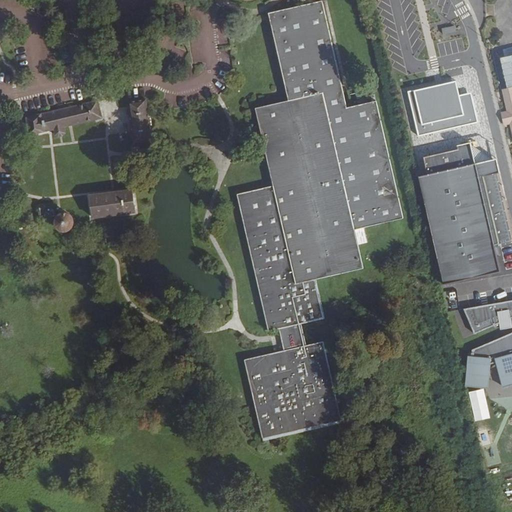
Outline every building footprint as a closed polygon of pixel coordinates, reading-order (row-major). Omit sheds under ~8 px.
[(351,122),(327,15),(274,27),(293,115),(262,122),(279,198),(242,207),(274,345),(286,342),(291,365),(250,374),(269,455),(349,435),(330,354),(312,359),(307,337),(330,332),(321,293),(368,282),(359,243),(408,232),(381,115),(351,122)] [(445,35),(456,31),(454,26),(443,29),(445,35)] [(456,81),(408,91),(417,136),(477,123),(470,93),(459,95),(456,81)] [(511,87),(501,90),(506,111),(504,112),(501,113),(504,126),(507,126),(509,125),(511,136),(511,87)] [(150,96),(126,100),(134,151),(140,151),(157,148),(150,96)] [(56,132),(66,130),(103,123),(100,112),(106,110),(104,102),(28,117),(32,137),(56,132)] [(66,131),(66,130),(56,132),(56,133),(56,134),(56,135),(56,136),(57,137),(58,138),(59,139),(61,139),(62,139),(63,139),(65,138),(65,137),(66,136),(67,136),(67,135),(67,134),(67,133),(66,131)] [(511,242),(511,240),(502,196),(506,195),(497,160),(475,143),(460,147),(460,150),(425,158),(429,176),(420,177),(445,286),(502,273),(496,244),(498,244),(499,245),(511,242)] [(137,218),(133,193),(93,199),(97,224),(137,218)] [(64,221),(62,210),(46,212),(47,224),(64,221)] [(67,235),(68,236),(69,237),(71,237),(72,238),(73,238),(75,238),(76,238),(77,237),(79,237),(80,236),(81,235),(82,235),(83,234),(83,232),(84,231),(85,230),(85,229),(85,227),(85,226),(85,224),(84,223),(84,222),(83,221),(82,220),(81,219),(80,218),(79,217),(77,217),(76,217),(75,216),(73,216),(72,217),(71,217),(70,217),(68,218),(67,219),(66,220),(65,221),(65,222),(64,223),(63,224),(63,226),(63,227),(63,228),(64,230),(64,231),(65,232),(65,233),(66,235),(67,235)] [(511,298),(467,306),(478,331),(503,319),(504,325),(511,323),(511,298)] [(511,330),(475,345),(473,354),(470,353),(467,381),(489,384),(491,361),(498,359),(504,382),(511,380),(511,330)] [(487,470),(511,463),(511,447),(483,455),(487,470)] [(511,487),(500,490),(505,509),(511,507),(511,487)]
